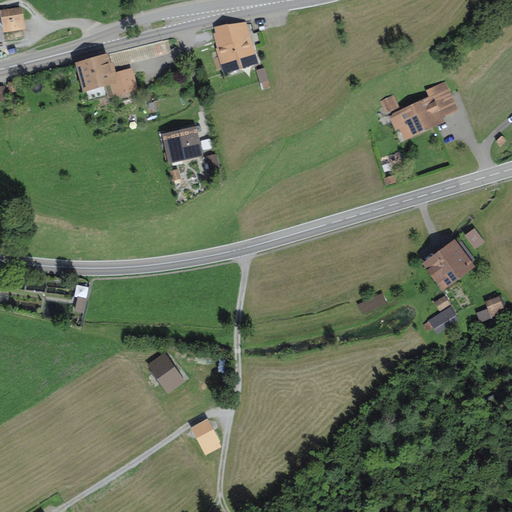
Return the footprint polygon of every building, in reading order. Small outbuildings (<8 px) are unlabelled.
[(0,24),(22,21),(20,9),(0,11),(0,24)] [(213,59),(217,71),(226,68),(227,69),(257,59),(253,48),(248,49),(240,24),(229,27),(234,43),(221,47),(223,52),(218,53),(220,57),(213,59)] [(234,43),(229,27),(228,24),(215,27),(221,47),(234,43)] [(115,76),(111,64),(108,65),(106,57),(79,64),(89,101),(116,94),(119,103),(136,98),(134,89),(135,88),(131,71),(115,76)] [(271,88),(265,68),(256,70),(262,91),(271,88)] [(455,109),(444,85),(429,92),(432,98),(399,113),(409,134),(436,121),(435,118),(455,109)] [(386,111),(396,106),(392,97),(382,102),(386,111)] [(197,151),(193,134),(170,139),(174,156),(197,151)] [(501,146),(507,140),(502,134),(495,141),(501,146)] [(218,170),(214,156),(207,157),(210,172),(218,170)] [(483,243),(474,231),(467,237),(475,248),(483,243)] [(463,247),(456,251),(453,247),(428,265),(440,283),(454,273),(456,276),(468,268),(467,267),(473,262),(463,247)] [(85,312),(90,290),(82,288),(77,310),(85,312)] [(385,303),(382,296),(359,306),(362,313),(385,303)] [(451,304),(445,296),(434,302),(440,311),(451,304)] [(503,312),(498,299),(489,302),(492,309),(489,310),(491,317),(503,312)] [(451,308),(430,321),(434,328),(455,315),(451,308)] [(488,318),(485,311),(479,314),(482,320),(488,318)] [(167,394),(185,381),(164,352),(146,364),(167,394)] [(205,454),(219,446),(217,441),(219,440),(207,418),(191,427),(205,454)]
